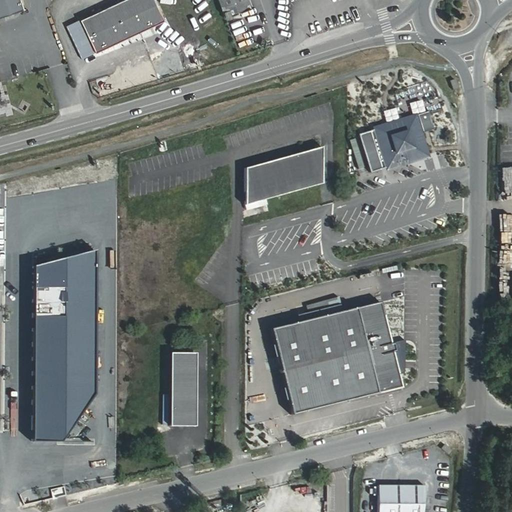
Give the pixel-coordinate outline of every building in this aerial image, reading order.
[(0,0),(0,15),(19,10),(15,0),(0,0)] [(155,0),(121,0),(81,19),(96,52),(165,20),(155,0)] [(245,0),(219,0),(225,18),(249,9),(245,0)] [(453,80),(449,82),(452,91),(457,88),(453,80)] [(386,126),(375,130),(387,168),(425,156),(417,129),(419,129),(415,116),(385,125),(386,126)] [(319,183),(319,147),(242,166),(241,203),(319,183)] [(392,175),(407,171),(406,166),(390,170),(392,175)] [(270,324),(291,409),(401,382),(398,367),(394,353),(404,350),(404,334),(390,338),(379,296),(270,324)] [(194,349),(169,349),(169,423),(194,423),(194,349)] [(404,350),(394,353),(398,367),(404,366),(404,350)] [(274,420),(280,439),(291,436),(285,416),(274,420)] [(441,440),(438,444),(445,450),(448,446),(441,440)] [(423,479),(377,479),(377,511),(417,511),(420,511),(423,479)]
